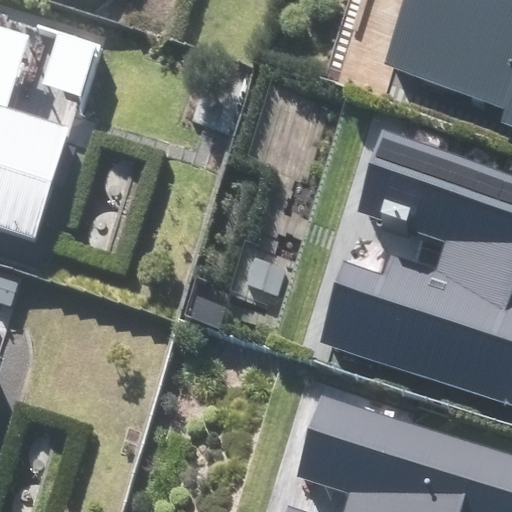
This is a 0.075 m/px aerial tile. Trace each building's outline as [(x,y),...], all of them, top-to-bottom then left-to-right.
[(511,0),(395,0),(374,64),(504,107),(499,122),(511,126),(511,0)] [(0,224),(34,235),(68,126),(9,107),(31,35),(0,24),(0,224)] [(41,84),(81,96),(97,45),(58,33),(41,84)] [(318,342),(511,403),(511,175),(376,133),(351,214),(400,230),(386,275),(344,262),(318,342)] [(284,511),(511,511),(511,452),(324,395),(298,480),(346,495),(341,511),(299,511),(286,508),(284,511)]
